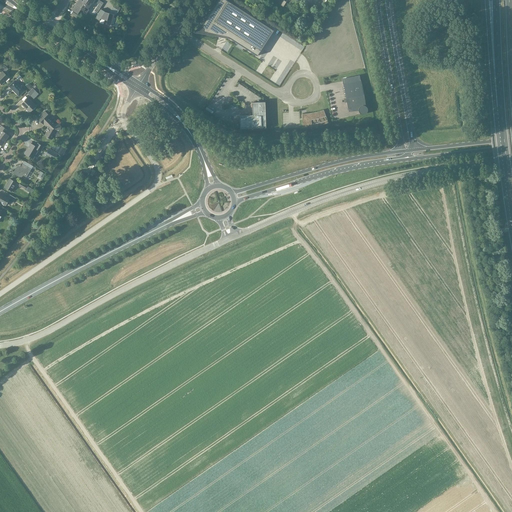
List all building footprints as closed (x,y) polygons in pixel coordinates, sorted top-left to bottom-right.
[(73,11),(71,15),(76,18),(78,15),(77,15),(80,10),(83,11),(83,12),(86,14),(89,10),(88,9),(91,4),(92,4),(94,2),(95,0),(83,0),(83,1),(81,0),(78,0),(72,10),(73,11)] [(225,0),(218,0),(198,31),(228,37),(257,56),(257,55),(255,54),(270,29),(273,31),(273,30),(225,0)] [(115,4),(111,10),(117,13),(118,11),(120,8),(115,4)] [(101,9),(95,18),(99,21),(100,19),(106,21),(105,27),(112,29),(113,25),(114,25),(115,24),(116,22),(116,20),(116,17),(114,17),(114,15),(109,13),(105,12),(101,9)] [(0,73),(0,82),(2,85),(9,77),(4,73),(9,69),(4,64),(0,68),(0,69),(2,72),(0,73)] [(348,112),(358,111),(359,112),(359,113),(360,114),(361,114),(362,114),(364,114),(365,114),(366,113),(367,112),(367,111),(367,110),(367,109),(367,108),(366,107),(365,106),(359,75),(342,79),(346,99),(344,100),(344,103),(346,102),(348,112)] [(9,86),(19,96),(25,91),(14,81),(9,86)] [(21,104),(30,113),(36,106),(28,98),(21,104)] [(240,115),(240,128),(266,128),(265,102),(252,102),(253,117),(251,117),(251,115),(249,115),(249,117),(248,117),(248,115),(240,115)] [(327,120),(326,116),(325,116),(323,110),(324,110),(323,110),(322,110),(320,111),(315,112),(313,113),(310,113),(306,114),(302,114),(302,120),(302,125),(303,125),(303,127),(305,127),(309,126),(315,125),(321,124),(327,122),(327,120),(328,120),(327,120)] [(38,118),(38,119),(45,126),(46,127),(47,127),(48,126),(49,131),(48,132),(47,132),(46,133),(47,133),(45,136),(45,135),(45,136),(52,140),(52,139),(54,136),(55,131),(61,132),(61,129),(62,128),(62,127),(61,126),(60,123),(60,124),(55,124),(50,118),(51,117),(51,118),(51,117),(45,111),(45,112),(39,119),(38,118)] [(0,137),(5,141),(9,136),(5,133),(7,130),(2,126),(0,128),(0,137)] [(41,152),(44,147),(38,144),(36,147),(31,144),(25,154),(33,159),(38,150),(41,152)] [(18,165),(13,174),(21,179),(23,175),(27,178),(32,170),(23,164),(21,167),(18,165)] [(5,188),(12,192),(17,183),(10,179),(5,188)] [(13,204),(16,199),(10,195),(8,198),(1,194),(0,195),(0,202),(5,206),(9,201),(13,204)]
